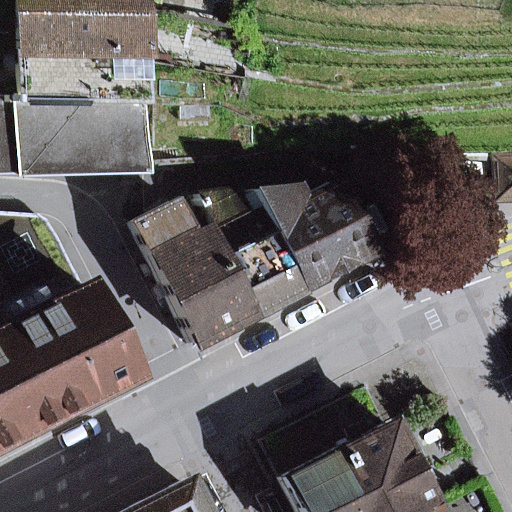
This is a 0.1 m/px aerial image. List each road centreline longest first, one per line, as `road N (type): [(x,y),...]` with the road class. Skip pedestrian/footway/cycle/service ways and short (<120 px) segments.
road 1 (residential): [(218,409),(443,295)]
road 2 (residential): [(15,511),(218,409)]
road 3 (residential): [(443,295),(511,435)]
